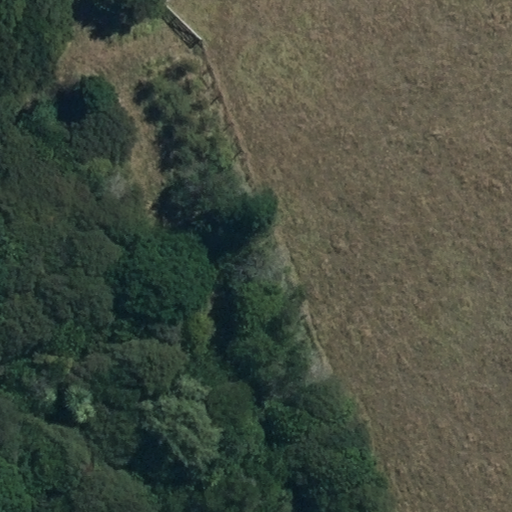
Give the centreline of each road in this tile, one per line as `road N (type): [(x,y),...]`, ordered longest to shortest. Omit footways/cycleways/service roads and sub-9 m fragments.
road 1 (track): [(287,511),(100,39),(77,0)]
road 2 (track): [(175,511),(0,404)]
road 3 (track): [(0,131),(100,39)]
